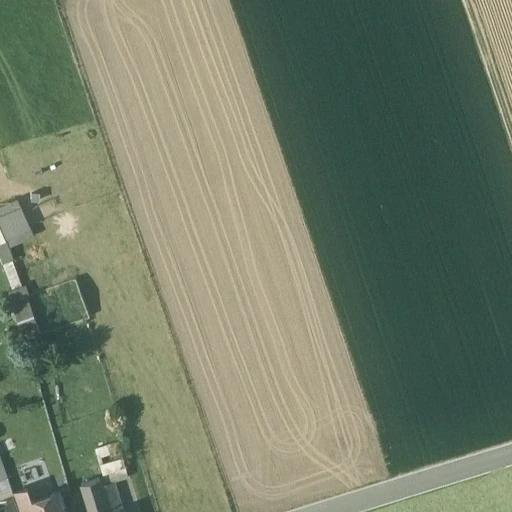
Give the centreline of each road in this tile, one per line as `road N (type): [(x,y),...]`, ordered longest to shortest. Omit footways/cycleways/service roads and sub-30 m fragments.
road 1 (unclassified): [(331,511),(511,457)]
road 2 (track): [(511,144),(462,0)]
